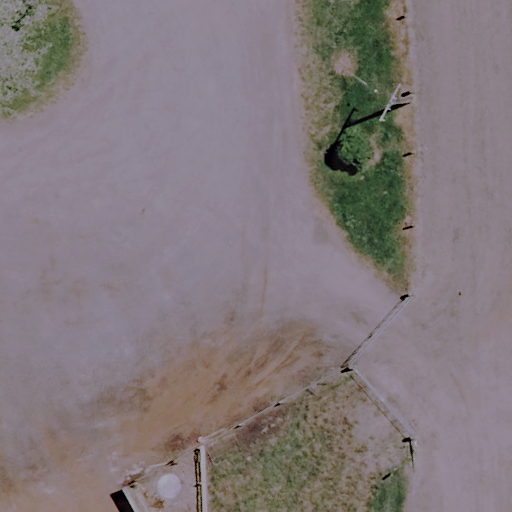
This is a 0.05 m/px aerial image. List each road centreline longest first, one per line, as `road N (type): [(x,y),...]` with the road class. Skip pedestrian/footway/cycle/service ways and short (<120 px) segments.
road 1 (track): [(511,224),(47,0)]
road 2 (track): [(494,511),(511,219)]
